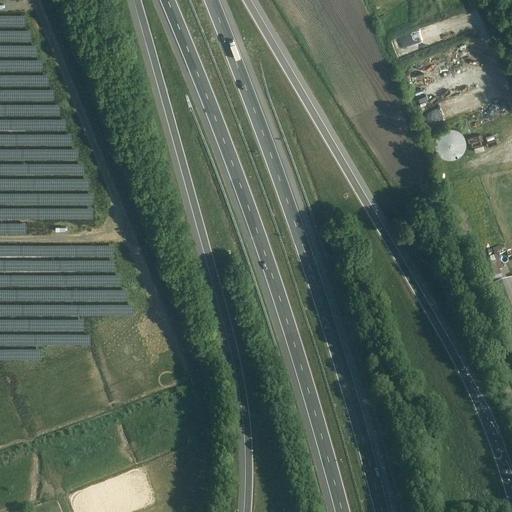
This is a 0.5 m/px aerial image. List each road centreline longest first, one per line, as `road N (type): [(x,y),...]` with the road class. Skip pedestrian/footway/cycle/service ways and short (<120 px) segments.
road 1 (motorway): [(511,500),(453,353),(247,0)]
road 2 (motorway): [(166,0),(267,257),(341,511)]
road 3 (motorway): [(382,511),(307,256),(210,0)]
road 4 (motorway): [(136,0),(234,348),(246,419),(247,511)]
road 5 (unclassified): [(429,194),(511,397)]
